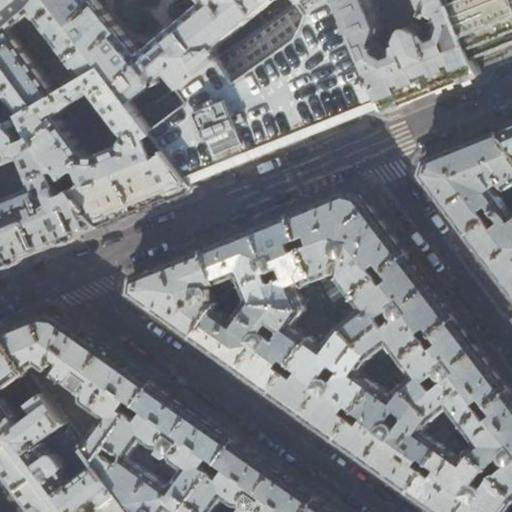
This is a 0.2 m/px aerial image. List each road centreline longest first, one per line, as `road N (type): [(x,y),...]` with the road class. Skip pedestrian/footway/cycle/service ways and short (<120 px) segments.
road 1 (residential): [(389,511),(84,294),(75,269)]
road 2 (residential): [(75,269),(369,151)]
road 3 (residential): [(369,151),(511,340)]
road 4 (residential): [(369,151),(511,93)]
